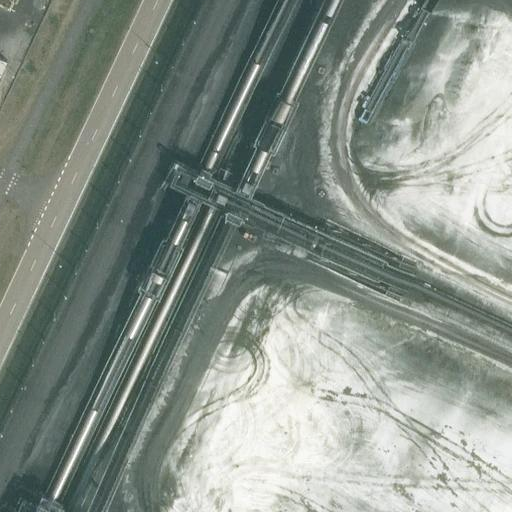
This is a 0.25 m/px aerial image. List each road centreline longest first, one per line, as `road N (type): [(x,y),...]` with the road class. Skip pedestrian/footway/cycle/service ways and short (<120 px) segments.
road 1 (track): [(218,0),(0,462)]
road 2 (track): [(382,0),(321,130),(316,168),(323,201),(344,221),(511,299)]
road 3 (unclassified): [(0,342),(159,0)]
